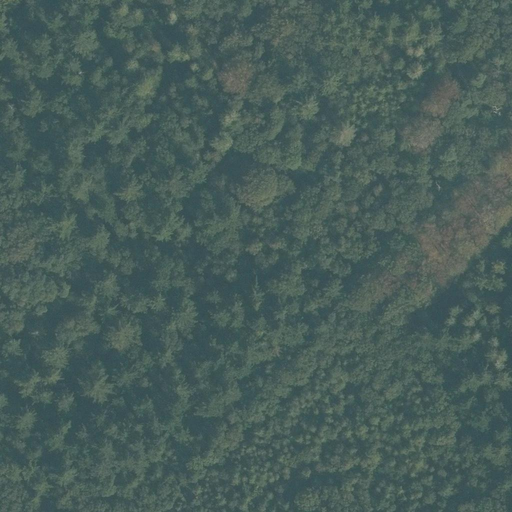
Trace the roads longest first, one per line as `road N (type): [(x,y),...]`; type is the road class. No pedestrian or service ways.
road 1 (track): [(145,511),(372,311)]
road 2 (track): [(372,311),(511,177)]
